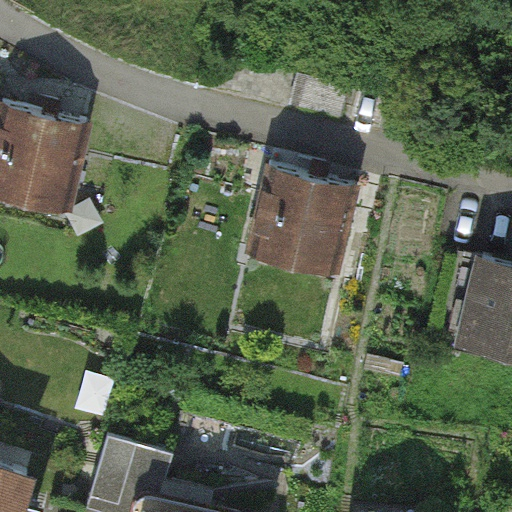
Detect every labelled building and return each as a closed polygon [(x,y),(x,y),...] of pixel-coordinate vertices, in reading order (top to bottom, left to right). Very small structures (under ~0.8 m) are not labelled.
[(0,84),(0,184),(77,201),(98,106),(0,84)] [(268,148),(246,245),(337,265),(359,168),(268,148)] [(511,251),(472,243),(453,329),(511,342),(511,251)] [(144,508),(142,511),(198,511),(161,503),(175,448),(111,428),(93,493),(144,508)] [(0,432),(0,511),(34,511),(55,450),(0,432)]
